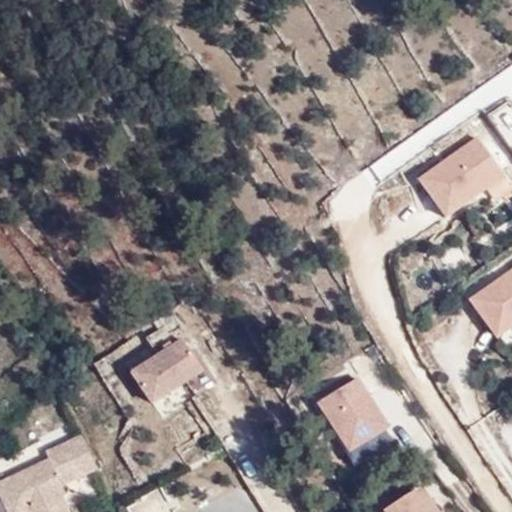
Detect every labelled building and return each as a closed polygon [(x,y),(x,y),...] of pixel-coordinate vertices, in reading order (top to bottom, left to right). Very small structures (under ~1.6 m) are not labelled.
[(416,172),(442,216),(488,189),(495,199),(511,188),(511,186),(481,134),(416,172)] [(497,337),(511,326),(511,263),(467,296),(497,337)] [(182,333),(130,366),(152,401),(205,368),(182,333)] [(366,373),(320,392),(349,460),(395,441),(366,373)] [(66,496),(61,487),(96,470),(79,438),(45,456),(48,463),(0,487),(0,499),(6,511),(68,511),(68,510),(58,507),(61,498),(66,496)] [(442,511),(422,480),(383,504),(387,511),(442,511)] [(68,510),(61,498),(58,507),(68,510)]
